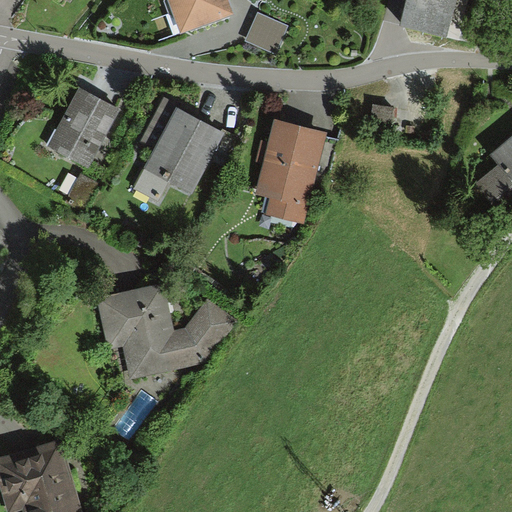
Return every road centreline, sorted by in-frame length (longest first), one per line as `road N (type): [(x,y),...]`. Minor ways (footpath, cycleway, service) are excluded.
road 1 (residential): [(511,62),(429,59),(344,80),(234,78),(0,35)]
road 2 (track): [(511,232),(448,325),(367,511)]
